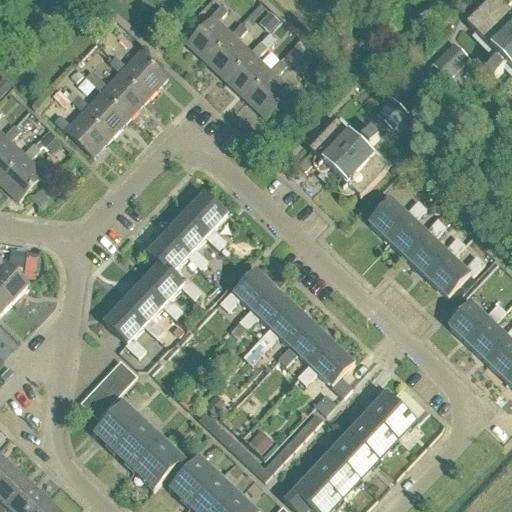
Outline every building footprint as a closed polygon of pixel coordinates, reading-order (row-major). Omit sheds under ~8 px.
[(511,19),(495,2),(467,29),(511,75),(511,19)] [(212,23),(187,50),(206,69),(233,41),(231,39),(218,27),(228,17),(221,11),(211,22),(212,23)] [(273,34),(280,26),(270,16),(263,24),(273,34)] [(241,29),(231,39),(233,41),(206,69),(226,87),(252,59),(251,58),(238,46),(248,35),(241,29)] [(260,47),(251,58),(252,59),(226,87),(245,106),(272,78),(270,76),(257,64),(267,54),(260,47)] [(470,64),(455,49),(433,71),(448,86),(470,64)] [(149,105),(168,84),(140,58),(126,72),(116,63),(109,70),(119,79),(120,78),(149,105)] [(417,62),(401,79),(415,92),(431,76),(417,62)] [(496,65),(487,74),(495,83),(505,73),(496,65)] [(272,78),(245,106),(265,125),(292,97),(277,82),(287,72),(280,66),(270,76),(272,78)] [(120,78),(119,79),(108,92),(92,77),(85,84),(101,99),(102,98),(130,124),(149,105),(120,78)] [(0,104),(11,92),(2,84),(0,86),(0,104)] [(102,98),(101,99),(89,111),(79,102),(72,109),(83,118),(84,117),(112,144),(130,124),(102,98)] [(376,121),(393,136),(409,119),(392,104),(376,121)] [(84,117),(83,118),(71,131),(61,121),(54,128),(65,138),(66,137),(93,163),(112,144),(84,117)] [(337,128),(310,156),(360,204),(387,176),(337,128)] [(14,131),(4,141),(5,143),(0,148),(0,186),(25,161),(23,160),(11,148),(21,138),(14,131)] [(380,142),(371,134),(362,144),(370,152),(380,142)] [(49,138),(39,148),(51,160),(62,150),(49,138)] [(33,150),(23,160),(25,161),(0,186),(0,190),(18,208),(45,180),(30,166),(40,156),(33,150)] [(308,158),(297,170),(305,178),(317,166),(308,158)] [(390,249),(412,225),(415,227),(439,202),(431,194),(407,220),(392,205),(369,229),(390,249)] [(228,222),(204,200),(184,221),(209,244),(207,246),(218,257),(226,249),(214,237),(228,222)] [(209,244),(184,221),(166,240),(190,263),(188,265),(200,276),(201,275),(209,282),(216,275),(196,256),(206,245),(207,246),(209,244)] [(426,238),(415,227),(412,225),(390,249),(409,267),(432,244),(434,246),(445,233),(438,226),(426,238)] [(190,263),(166,240),(147,260),(159,271),(183,293),(181,295),(193,307),(201,298),(177,276),(188,264),(188,265),(190,263)] [(432,244),(409,267),(429,286),(451,262),(453,264),(465,252),(457,244),(445,257),(434,246),(432,244)] [(12,256),(10,272),(27,274),(25,285),(37,287),(40,262),(28,260),(29,258),(12,256)] [(451,262),(429,286),(448,305),(470,281),(472,283),(484,271),(476,263),(465,275),(453,264),(451,262)] [(0,272),(0,300),(10,311),(26,293),(2,270),(0,272)] [(183,293),(159,271),(141,290),(165,312),(163,314),(175,326),(183,318),(170,306),(181,295),(183,293)] [(275,295),(256,277),(234,300),(232,298),(219,311),(228,318),(239,306),(251,316),(253,319),(275,295)] [(141,290),(122,309),(146,332),(144,334),(157,346),(165,337),(152,325),(163,314),(165,312),(141,290)] [(253,319),(251,316),(239,329),(247,337),(259,324),(270,335),(272,337),(295,314),(275,295),(253,319)] [(0,321),(10,311),(0,300),(0,321)] [(122,309),(104,329),(127,351),(125,353),(138,365),(146,357),(134,345),(144,334),(146,332),(122,309)] [(491,328),(494,330),(505,318),(498,311),(486,323),(471,309),(449,333),(469,352),(491,328)] [(272,337),(270,335),(258,348),(265,355),(266,356),(278,343),(289,353),(292,356),(314,332),(295,314),(272,337)] [(213,315),(201,328),(207,333),(219,320),(213,315)] [(491,328),(469,352),(489,371),(511,347),(511,334),(505,342),(494,330),(491,328)] [(292,356),(289,353),(277,366),(286,374),(298,361),(309,372),(311,374),(334,351),(314,332),(292,356)] [(183,346),(173,357),(182,365),(192,355),(183,346)] [(511,347),(489,371),(508,389),(511,384),(511,347)] [(311,374),(309,372),(296,385),(305,393),(317,380),(332,394),(341,384),(354,370),(334,351),(311,374)] [(121,367),(113,376),(130,392),(135,386),(138,383),(121,367)] [(113,376),(105,384),(122,400),(123,398),(130,392),(113,376)] [(105,384),(97,393),(114,408),(115,408),(122,400),(105,384)] [(341,384),(332,394),(343,405),(353,395),(341,384)] [(114,408),(97,393),(90,401),(106,417),(114,408)] [(189,416),(199,405),(190,396),(179,407),(189,416)] [(386,399),(282,505),(289,511),(338,511),(418,431),(386,399)] [(214,422),(225,409),(215,400),(204,412),(214,422)] [(106,417),(90,401),(81,410),(98,425),(106,417)] [(154,438),(124,409),(93,442),(123,470),(154,438)] [(200,426),(266,489),(324,427),(317,420),(265,475),(206,419),(200,426)] [(188,469),(154,438),(123,470),(153,498),(166,485),(170,488),(188,469)] [(260,438),(249,450),(261,461),(272,449),(260,438)] [(188,469),(170,488),(173,492),(168,497),(184,511),(210,511),(229,492),(195,461),(188,469)] [(0,465),(0,488),(11,476),(0,465)] [(11,476),(0,488),(0,511),(9,511),(28,492),(11,476)] [(28,492),(9,511),(40,511),(45,507),(28,492)] [(249,511),(229,492),(210,511),(249,511)]
